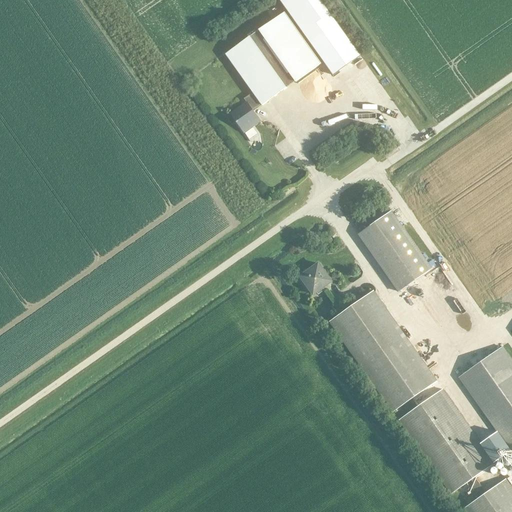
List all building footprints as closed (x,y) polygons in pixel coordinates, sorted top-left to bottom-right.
[(320,0),(280,0),(334,75),(360,56),(320,0)] [(259,30),(225,54),(262,106),(321,64),(284,12),(259,30)] [(231,114),(244,132),(260,121),(247,103),(231,114)] [(432,269),(391,212),(359,235),(399,292),(432,269)] [(318,264),(307,272),(306,269),(296,276),(307,291),(310,290),(313,295),(316,292),(318,295),(325,290),(323,288),(331,282),(318,264)] [(409,302),(422,297),(418,289),(406,294),(409,302)] [(393,412),(437,381),(374,291),(330,322),(393,412)] [(511,359),(503,347),(459,378),(497,432),(511,452),(511,450),(511,359)] [(482,496),(462,510),(463,511),(511,511),(511,487),(506,479),(486,493),(475,477),(495,463),(511,452),(497,432),(481,443),(443,390),(399,421),(451,494),(471,480),(474,485),(468,490),(472,496),(479,491),(482,496)]
